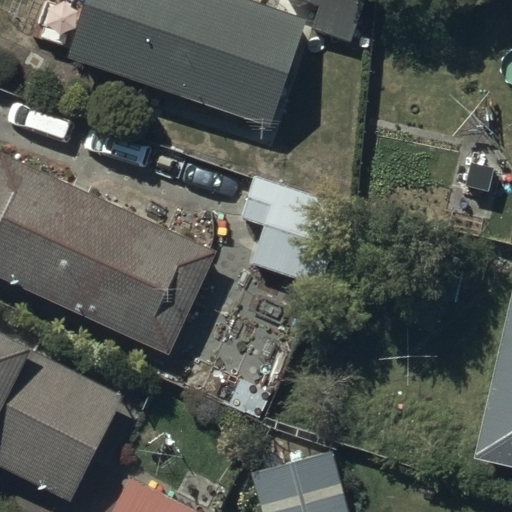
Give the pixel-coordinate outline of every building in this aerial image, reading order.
[(89,0),(69,59),(271,131),(308,25),(240,0),(89,0)] [(291,0),(320,9),(313,32),(352,44),(366,0),(291,0)] [(2,157),(0,161),(0,279),(168,357),(215,255),(2,157)] [(348,209),(255,178),(241,220),(264,228),(251,266),(322,289),(348,209)] [(408,255),(399,289),(457,304),(466,270),(408,255)] [(511,294),(474,462),(511,470),(511,294)] [(122,400),(0,337),(0,468),(68,503),(63,511),(200,511),(93,457),(122,400)] [(348,511),(333,452),(254,472),(253,472),(262,511),(348,511)]
